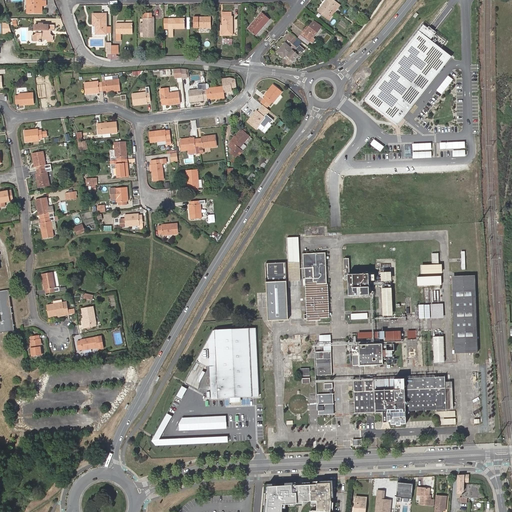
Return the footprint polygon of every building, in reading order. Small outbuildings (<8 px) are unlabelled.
[(46,5),(46,1),(42,1),(41,0),(28,0),(28,13),(42,13),(42,5),(46,5)] [(327,0),(328,0),(327,0),(325,0),(318,11),(329,20),(332,16),(329,14),(335,6),(338,7),(340,5),(334,0),(327,0)] [(232,12),(223,12),(223,34),(233,34),(233,17),(232,17),(232,12)] [(270,19),(262,13),(248,29),(256,36),(270,19)] [(93,14),(93,25),(96,25),(96,34),(106,34),(106,27),(106,14),(93,14)] [(210,28),(211,17),(194,17),(194,28),(210,28)] [(151,19),(144,19),(144,23),(144,33),(144,37),(154,37),(154,19),(151,19)] [(169,19),(169,29),(169,37),(173,37),(173,29),(185,29),(185,19),(169,19)] [(310,26),(303,36),(310,42),(312,43),(315,40),(313,38),(321,27),(314,21),(310,26)] [(133,34),(132,24),(116,24),(117,41),(121,41),(121,34),(133,34)] [(301,34),(303,36),(310,26),(308,25),(301,34)] [(423,25),(365,100),(397,125),(451,57),(430,40),(435,34),(431,31),(423,25)] [(52,26),(32,26),(32,31),(34,31),(34,34),(33,35),(32,35),(32,41),(38,41),(38,42),(40,42),(40,41),(46,40),(46,42),(51,42),(51,37),(50,35),(48,35),(48,32),(52,32),(52,26)] [(303,36),(301,34),(298,37),(308,45),(310,42),(303,36)] [(292,60),(300,51),(302,53),(305,49),(299,44),(295,41),(295,40),(292,43),(293,44),(290,47),(285,43),(278,52),(283,57),(286,55),(292,60)] [(208,84),(205,84),(207,98),(210,98),(211,100),(225,98),(224,92),(232,91),(231,88),(236,87),(235,79),(230,78),(223,79),(223,86),(209,88),(208,84)] [(102,82),(103,91),(106,91),(106,92),(120,91),(119,79),(113,80),(105,81),(105,82),(102,82)] [(99,92),(103,91),(102,82),(98,83),(98,81),(84,83),(86,94),(99,93),(99,92)] [(207,98),(205,84),(202,85),(203,89),(199,89),(189,91),(190,102),(204,100),(203,99),(207,98)] [(272,102),(273,103),(282,92),(273,85),(264,95),(265,96),(263,99),(270,104),(272,102)] [(146,87),(146,92),(132,94),(134,105),(147,104),(147,102),(151,102),(149,87),(146,87)] [(180,103),(179,92),(169,93),(169,89),(160,90),(162,104),(166,104),(166,105),(180,103)] [(34,104),(33,93),(19,94),(19,95),(16,96),(16,104),(19,104),(20,105),(34,104)] [(270,104),(263,99),(260,103),(263,105),(267,108),(270,104)] [(267,108),(263,105),(257,112),(256,111),(247,122),(256,129),(261,123),(265,127),(269,121),(271,123),(273,119),(267,114),(270,111),(267,108)] [(102,134),(118,133),(117,122),(101,123),(101,124),(97,125),(98,133),(102,133),(102,134)] [(24,131),(26,143),(39,141),(39,139),(43,139),(42,137),(42,131),(41,130),(38,130),(38,129),(24,131)] [(250,137),(241,129),(231,142),(232,142),(229,145),(233,148),(230,152),(237,158),(242,151),(239,149),(243,145),(250,137)] [(167,141),(167,144),(171,144),(169,130),(165,131),(165,130),(150,132),(151,143),(157,142),(167,141)] [(198,138),(200,153),(203,153),(202,149),(217,147),(215,135),(201,136),(201,138),(198,138)] [(182,151),(188,150),(196,149),(196,153),(200,153),(198,138),(195,139),(194,137),(180,139),(182,151)] [(111,161),(126,159),(125,156),(127,156),(126,142),(114,143),(115,150),(115,157),(111,157),(111,161)] [(36,170),(51,168),(50,164),(46,165),(43,151),(31,154),(34,167),(36,167),(36,170)] [(179,161),(177,153),(170,154),(172,162),(179,161)] [(126,163),(126,159),(111,161),(111,168),(116,168),(117,177),(129,176),(128,163),(126,163)] [(151,165),(152,172),(153,180),(164,179),(163,163),(166,163),(166,159),(152,161),(152,164),(151,165)] [(52,171),(51,168),(36,170),(37,173),(35,174),(38,188),(50,185),(47,171),(52,171)] [(203,187),(200,187),(199,180),(198,169),(185,170),(187,188),(189,188),(189,191),(204,190),(204,187),(203,187)] [(127,187),(115,188),(116,199),(116,202),(118,202),(118,205),(127,205),(127,201),(128,201),(127,187)] [(13,201),(11,190),(0,191),(0,206),(5,206),(4,202),(13,201)] [(40,215),(40,219),(54,217),(52,206),(49,207),(47,198),(36,200),(39,216),(40,215)] [(190,205),(189,205),(190,219),(202,218),(201,204),(205,203),(205,200),(190,202),(190,205)] [(143,223),(142,214),(139,215),(139,213),(125,214),(125,219),(126,227),(139,225),(139,224),(143,223)] [(57,220),(56,216),(54,217),(40,219),(41,223),(40,223),(43,238),(54,236),(51,221),(57,220)] [(178,234),(178,223),(162,224),(162,225),(158,226),(159,235),(162,234),(162,235),(178,234)] [(288,238),(289,263),(300,263),(299,238),(288,238)] [(319,284),(328,284),(326,253),(304,254),(305,268),(314,268),(314,278),(314,280),(319,280),(319,284)] [(302,318),(300,263),(289,263),(290,319),(302,318)] [(268,307),(268,320),(288,319),(286,264),(266,265),(267,292),(268,307)] [(443,273),(443,265),(422,265),(423,274),(443,273)] [(349,286),(349,294),(368,294),(367,272),(349,273),(349,266),(343,266),(344,286),(349,286)] [(314,278),(314,268),(305,268),(305,278),(314,278)] [(60,291),(59,287),(56,287),(52,272),(42,274),(44,289),(45,289),(46,293),(60,291)] [(392,281),(392,272),(381,273),(382,281),(392,281)] [(442,284),(442,276),(418,277),(418,286),(442,284)] [(474,277),(452,278),(455,351),(477,350),(474,277)] [(329,317),(328,284),(319,284),(319,280),(314,280),(314,278),(305,278),(307,320),(320,320),(320,318),(329,317)] [(394,315),(392,288),(382,288),(383,316),(394,315)] [(0,331),(14,330),(9,289),(0,290),(0,331)] [(68,315),(66,301),(47,305),(50,317),(58,315),(58,317),(68,315)] [(444,318),(443,305),(432,305),(432,318),(444,318)] [(94,307),(81,309),(83,317),(81,318),(83,328),(96,325),(96,323),(97,322),(94,307)] [(261,396),(258,328),(214,330),(198,360),(205,364),(210,365),(212,397),(261,396)] [(416,339),(416,330),(408,331),(408,340),(416,339)] [(434,362),(445,362),(443,330),(433,330),(434,362)] [(384,338),(384,344),(401,343),(401,331),(351,333),(351,339),(358,339),(358,338),(372,338),(373,339),(384,338)] [(291,377),(291,362),(306,362),(306,334),(296,334),(296,338),(281,338),(282,377),(291,377)] [(31,340),(30,340),(32,356),(43,354),(41,339),(40,339),(39,335),(30,336),(31,340)] [(323,335),(324,347),(324,350),(331,350),(331,335),(323,335)] [(103,349),(101,336),(81,339),(81,340),(77,341),(79,350),(82,349),(83,350),(98,348),(98,349),(103,349)] [(383,364),(383,343),(353,345),(353,365),(359,365),(383,364)] [(332,374),(331,351),(316,352),(317,375),(332,374)] [(446,409),(445,382),(445,377),(385,379),(385,390),(375,390),(374,379),(354,380),(355,413),(383,411),(384,422),(391,422),(391,424),(395,424),(396,426),(401,425),(401,424),(406,423),(406,410),(446,409)] [(385,379),(374,379),(375,390),(385,390),(385,379)] [(334,414),(333,394),(318,394),(318,414),(334,414)] [(436,424),(455,425),(455,411),(437,411),(436,424)] [(461,475),(457,475),(457,483),(456,493),(460,494),(463,492),(463,484),(462,484),(462,482),(468,483),(468,475),(461,475)] [(412,503),(413,482),(408,482),(408,484),(398,483),(396,501),(412,503)] [(327,511),(329,501),(328,483),(290,485),(290,483),(282,483),(282,486),(269,486),(269,484),(263,484),(261,511),(278,511),(280,505),(286,505),(286,506),(292,506),(293,504),(294,504),(294,503),(300,504),(300,501),(314,501),(314,511),(310,511),(309,511),(327,511)] [(481,487),(469,486),(468,497),(480,499),(481,487)] [(391,511),(393,499),(385,499),(386,491),(378,490),(376,511),(391,511)] [(354,511),(364,511),(366,498),(356,497),(354,511)] [(446,497),(436,497),(435,511),(441,511),(442,511),(445,511),(446,497)]
